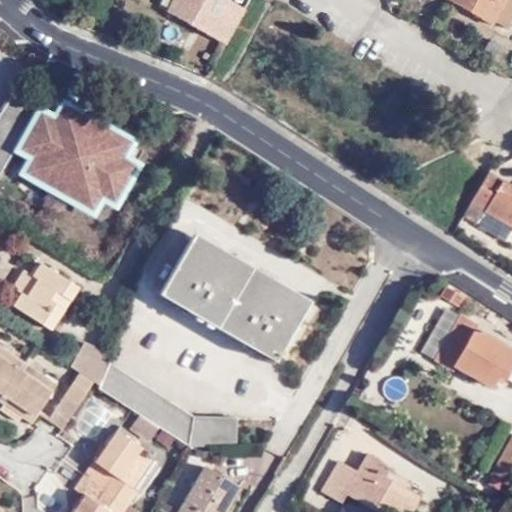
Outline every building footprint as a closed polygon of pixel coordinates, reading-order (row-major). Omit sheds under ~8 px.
[(165,0),(162,6),(222,40),(242,5),(232,0),(165,0)] [(492,21),(504,0),(450,0),(490,25),(492,21)] [(511,11),(511,0),(504,0),(492,21),(502,28),(511,11)] [(0,171),(34,112),(8,97),(0,111),(0,171)] [(20,151),(30,156),(51,168),(43,185),(72,202),(82,187),(94,193),(112,203),(142,153),(102,130),(79,167),(67,161),(90,124),(63,108),(54,123),(40,116),(20,151)] [(102,130),(90,124),(67,161),(79,167),(102,130)] [(51,168),(30,156),(21,173),(43,185),(51,168)] [(511,186),(488,172),(462,216),(477,225),(486,210),(511,226),(511,186)] [(82,187),(72,202),(84,209),(94,193),(82,187)] [(224,258),(191,238),(164,285),(182,296),(176,305),(188,311),(191,307),(245,340),(242,344),(274,363),(307,308),(274,289),(277,281),(228,252),(224,258)] [(43,264),(34,277),(39,279),(28,294),(24,292),(15,305),(53,331),(73,300),(66,295),(65,290),(70,283),(43,264)] [(39,279),(34,277),(26,272),(16,287),(24,292),(28,294),(39,279)] [(465,292),(445,280),(437,293),(456,305),(465,292)] [(80,290),(70,283),(65,290),(66,295),(73,300),(80,290)] [(511,349),(474,327),(476,324),(458,313),(432,359),(448,369),(454,361),(471,371),(470,373),(490,385),(497,374),(511,382),(511,349)] [(100,358),(104,352),(76,338),(61,361),(83,376),(89,380),(100,358)] [(0,393),(21,362),(0,347),(0,393)] [(128,409),(146,420),(176,439),(223,441),(224,414),(180,411),(100,358),(89,380),(88,383),(128,409)] [(51,383),(21,362),(0,393),(22,408),(24,406),(33,411),(51,383)] [(55,423),(69,400),(55,391),(39,412),(55,423)] [(22,408),(0,393),(0,403),(26,421),(33,411),(24,406),(22,408)] [(371,408),(361,427),(390,442),(400,423),(371,408)] [(125,413),(144,424),(146,420),(128,409),(125,413)] [(138,433),(144,424),(125,413),(120,422),(138,433)] [(108,421),(104,425),(121,434),(124,430),(108,421)] [(97,485),(119,500),(129,484),(117,476),(136,444),(121,434),(104,425),(96,439),(94,438),(83,456),(106,471),(97,485)] [(511,468),(511,431),(489,471),(506,480),(511,468)] [(117,476),(129,484),(149,452),(136,444),(117,476)] [(355,474),(338,463),(320,494),(339,505),(344,495),(373,511),(407,511),(415,500),(400,491),(403,485),(378,471),(381,466),(365,457),(355,474)] [(70,463),(58,472),(70,488),(82,479),(70,463)] [(225,511),(242,486),(206,464),(198,476),(176,511),(225,511)] [(112,511),(119,500),(97,485),(90,497),(77,490),(66,509),(69,511),(68,511),(112,511)] [(511,495),(511,489),(507,487),(501,499),(493,511),(510,511),(511,509),(511,500),(510,500),(511,495)] [(483,511),(493,511),(501,499),(493,495),(483,511)]
